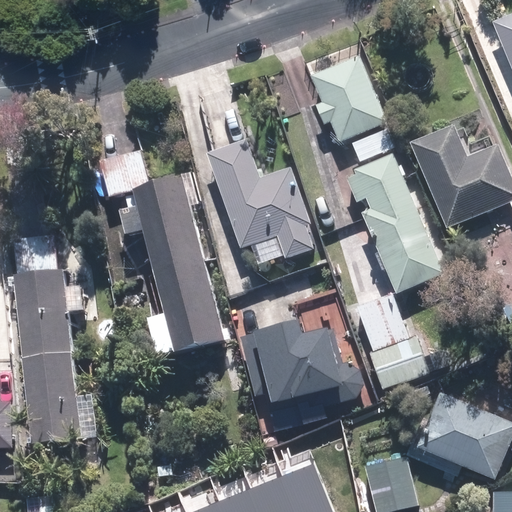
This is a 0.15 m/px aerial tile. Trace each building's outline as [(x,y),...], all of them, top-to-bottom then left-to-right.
[(511,13),(497,19),(511,56),(511,13)] [(366,54),(316,74),(328,102),(323,104),(331,125),(338,122),(346,142),(394,122),(366,54)] [(473,155),(460,123),(417,141),(453,225),(511,200),(511,173),(502,142),(473,155)] [(392,126),(356,142),(365,163),(401,147),(392,126)] [(255,246),(263,269),(321,250),(313,225),(318,223),(298,164),(269,173),(256,137),(213,152),(246,249),(255,246)] [(142,191),(145,205),(126,210),(133,234),(152,230),(173,313),(157,317),(167,356),(233,339),(191,176),(155,185),(145,148),(104,159),(114,198),(142,191)] [(399,151),(350,172),(363,204),(374,200),(378,208),(367,212),(383,252),(379,254),(387,272),(393,270),(402,292),(450,272),(399,151)] [(62,230),(20,232),(34,440),(105,436),(102,392),(84,393),(78,310),(96,309),(93,266),(65,268),(62,230)] [(400,293),(364,305),(379,350),(373,352),(385,390),(434,374),(422,336),(415,338),(400,293)] [(350,362),(348,362),(340,325),(315,331),(312,320),(248,335),(262,396),(271,394),(279,429),(354,412),(351,401),(353,401),(355,401),(357,400),(359,400),(361,399),(363,398),(364,396),(366,395),(367,393),(368,392),(369,390),(370,388),(370,386),(371,384),(371,382),(371,380),(371,378),(370,376),(369,374),(369,373),(368,371),(366,369),(365,368),(364,366),(362,365),(360,364),(358,363),(356,363),(354,362),(352,362),(350,362)] [(511,415),(447,390),(424,449),(504,480),(511,460),(511,415)] [(424,506),(412,455),(370,465),(381,511),(399,511),(402,511),(424,506)] [(339,511),(321,464),(290,475),(302,511),(339,511)] [(302,511),(290,475),(259,488),(266,511),(302,511)] [(266,511),(259,488),(224,502),(228,511),(266,511)] [(511,511),(511,488),(505,488),(503,511),(511,511)] [(60,511),(60,495),(31,496),(31,511),(60,511)] [(228,511),(224,502),(200,511),(228,511)]
